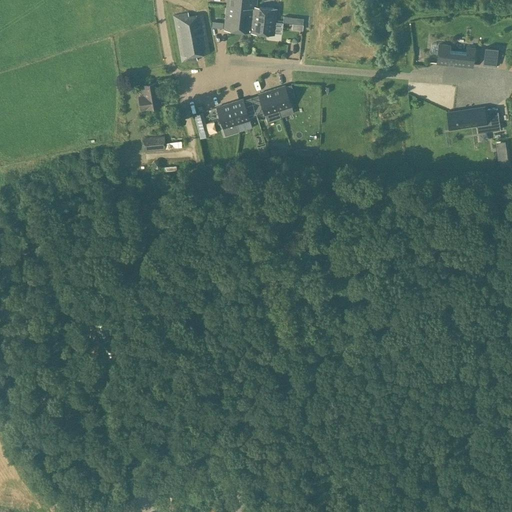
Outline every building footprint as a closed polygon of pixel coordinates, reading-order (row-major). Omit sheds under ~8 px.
[(225,30),(251,32),(252,20),(253,8),(227,5),(225,30)] [(253,7),(252,20),(275,22),(276,9),(255,7),(253,7)] [(197,15),(174,19),(182,63),(198,61),(197,57),(204,56),(204,54),(211,53),(204,15),(197,16),(197,15)] [(252,20),(251,32),(273,35),(275,22),(252,20)] [(439,45),(437,63),(465,66),(465,64),(472,65),(474,48),(466,47),(466,50),(450,48),(451,46),(439,45)] [(269,99),(280,101),(283,80),(273,79),(269,99)] [(291,103),(296,83),(284,80),(281,101),(291,103)] [(143,86),(145,95),(138,96),(140,110),(161,107),(157,83),(143,86)] [(243,99),(229,103),(236,125),(250,120),(243,99)] [(223,129),(236,125),(229,103),(216,108),(223,129)] [(484,108),(454,112),(457,128),(477,125),(478,133),(500,129),(499,120),(486,122),(484,110),(484,108)] [(165,138),(144,139),(145,153),(165,151),(165,138)] [(295,151),(296,160),(312,161),(312,151),(295,151)]
